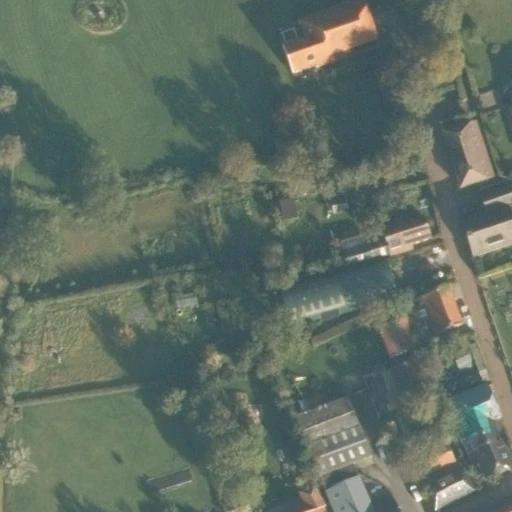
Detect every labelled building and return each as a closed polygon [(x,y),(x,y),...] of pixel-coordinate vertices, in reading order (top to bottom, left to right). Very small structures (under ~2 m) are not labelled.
[(304,40),(287,46),(283,48),(292,75),(315,67),(315,68),(331,63),(332,65),(377,49),(360,0),(300,21),(301,24),(299,25),(304,40)] [(460,190),(493,179),(475,124),(442,134),(460,190)] [(511,197),(509,190),(481,199),(487,216),(462,224),(473,258),(511,245),(511,221),(511,218),(511,217),(511,197)] [(287,201),(291,222),(302,221),(299,200),(287,201)] [(342,212),(348,211),(345,200),(331,203),(334,216),(343,214),(342,212)] [(405,225),(404,218),(392,222),(394,228),(382,232),(385,243),(368,248),(369,249),(343,257),(346,266),(372,258),(373,261),(390,256),(390,258),(409,252),(407,247),(430,240),(423,219),(405,225)] [(291,332),(398,301),(386,258),(279,289),(291,332)] [(462,325),(448,289),(417,301),(419,307),(415,308),(420,322),(428,319),(434,336),(462,325)] [(390,362),(413,353),(415,353),(406,329),(409,328),(405,317),(391,323),(392,325),(378,330),(390,362)] [(429,396),(413,353),(390,362),(393,370),(388,372),(401,406),(429,396)] [(499,421),(485,387),(449,403),(457,421),(455,422),(465,446),(464,446),(474,471),(479,469),(484,481),(511,468),(511,464),(494,423),(499,421)] [(320,485),(331,511),(398,511),(391,498),(375,506),(377,511),(375,511),(374,511),(372,511),(371,510),(357,479),(352,466),(363,462),(370,459),(348,402),(296,423),(320,485)] [(455,465),(445,445),(429,453),(431,457),(423,461),(431,477),(420,482),(434,511),(473,493),(458,463),(455,465)]
